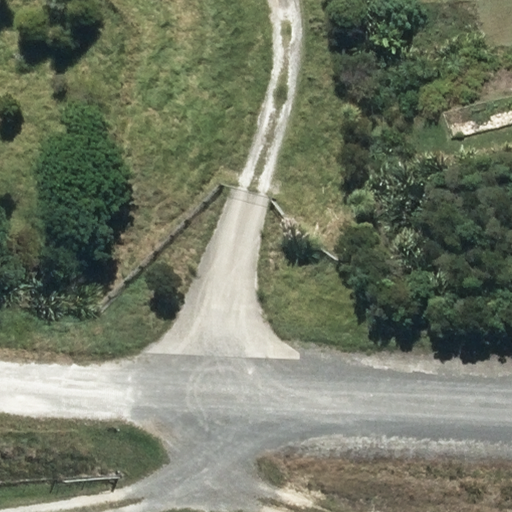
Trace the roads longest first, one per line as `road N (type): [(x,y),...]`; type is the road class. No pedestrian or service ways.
road 1 (residential): [(142,392),(511,410)]
road 2 (track): [(0,376),(142,392)]
